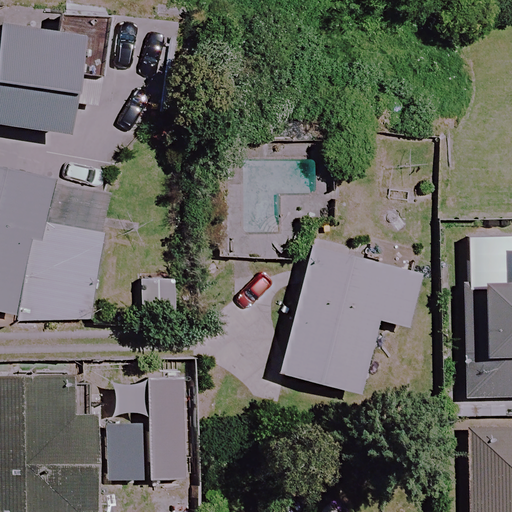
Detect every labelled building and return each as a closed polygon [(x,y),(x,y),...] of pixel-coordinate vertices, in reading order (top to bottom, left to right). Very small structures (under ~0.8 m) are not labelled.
[(96,83),(103,26),(74,23),(71,41),(0,31),(0,125),(67,134),(74,80),(96,83)] [(36,246),(39,224),(46,183),(0,175),(0,311),(15,314),(27,245),(36,246)] [(511,204),(477,203),(476,223),(487,224),(486,241),(511,241),(511,204)] [(27,245),(15,314),(87,326),(102,235),(39,224),(36,246),(27,245)] [(416,276),(309,250),(279,376),(356,394),(373,320),(404,327),(416,276)] [(511,286),(466,287),(467,400),(511,400),(511,286)] [(0,511),(89,511),(90,510),(99,510),(99,399),(90,399),(90,381),(0,380),(0,511)] [(173,473),(169,417),(120,420),(124,476),(173,473)] [(511,511),(511,441),(467,443),(468,511),(511,511)]
